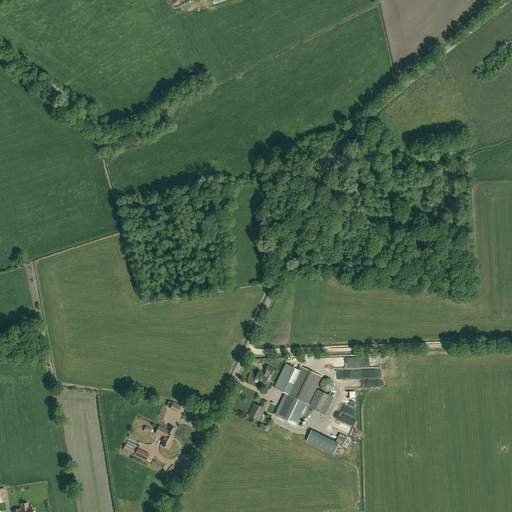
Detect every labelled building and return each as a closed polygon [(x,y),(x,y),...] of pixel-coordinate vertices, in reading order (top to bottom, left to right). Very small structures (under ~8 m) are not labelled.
[(300,366),(298,370),(286,364),(274,388),(285,393),(274,415),(299,427),(308,408),(324,415),(333,398),(317,390),(310,405),(309,404),(322,377),(300,366)] [(259,371),(256,377),(259,379),(259,380),(265,383),(269,375),(270,374),(271,374),(273,370),(274,368),(268,365),(267,367),(265,371),(266,372),(265,373),(259,371)] [(261,416),(268,402),(263,400),(260,406),(254,403),(251,410),(252,410),(249,416),(258,420),(260,415),(261,416)] [(173,402),(170,409),(177,412),(180,406),(173,402)] [(327,427),(331,430),(339,419),(335,416),(327,427)] [(159,427),(155,434),(160,436),(160,435),(164,437),(161,441),(163,443),(162,445),(168,449),(171,443),(170,442),(173,436),(172,436),(175,429),(170,426),(169,427),(167,431),(163,429),(159,427)] [(125,445),(123,449),(133,454),(135,450),(137,445),(128,441),(126,445),(125,445)] [(138,449),(134,455),(145,461),(149,454),(138,449)] [(21,508),(14,509),(14,511),(31,511),(31,507),(28,507),(28,503),(21,504),(21,508)]
